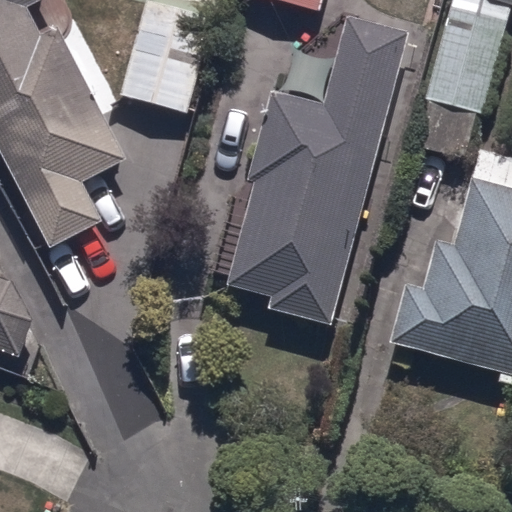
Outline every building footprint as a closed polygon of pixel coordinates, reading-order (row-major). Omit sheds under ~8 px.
[(0,0),(0,140),(52,245),(104,219),(85,182),(132,158),(65,24),(46,34),(28,0),(0,0)] [(222,19),(156,0),(148,0),(122,93),(194,114),(222,19)] [(288,0),(324,8),(326,0),(288,0)] [(511,0),(448,0),(410,148),(463,161),(476,109),(491,113),(511,30),(511,0)] [(338,324),(412,30),(351,15),(330,100),(282,88),(232,284),(274,295),(271,307),(338,324)] [(410,281),(395,339),(511,369),(511,151),(481,144),(456,241),(442,238),(429,286),(410,281)] [(0,345),(25,355),(38,319),(18,277),(0,271),(0,345)]
